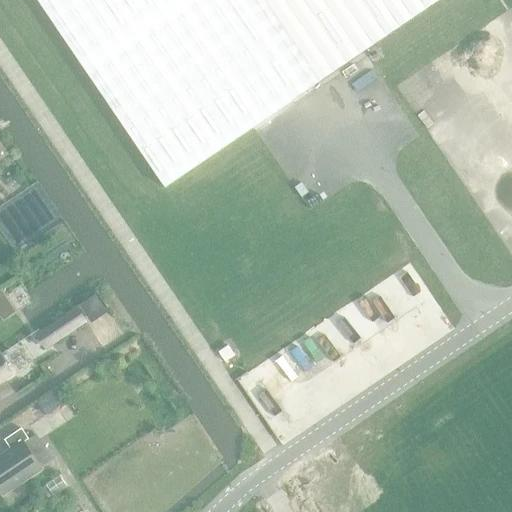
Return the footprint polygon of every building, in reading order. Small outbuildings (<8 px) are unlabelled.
[(37,0),(165,187),(440,0),(37,0)] [(0,160),(9,154),(0,140),(0,160)] [(12,175),(5,181),(12,189),(18,183),(12,175)] [(77,308),(43,331),(53,346),(87,323),(77,308)] [(228,346),(218,352),(225,362),(235,356),(228,346)] [(0,400),(10,393),(3,384),(15,376),(7,364),(0,353),(0,400)] [(52,461),(35,436),(29,440),(21,428),(4,440),(11,450),(0,457),(0,489),(3,494),(42,469),(41,468),(52,461)] [(59,476),(46,486),(53,496),(66,487),(59,476)]
